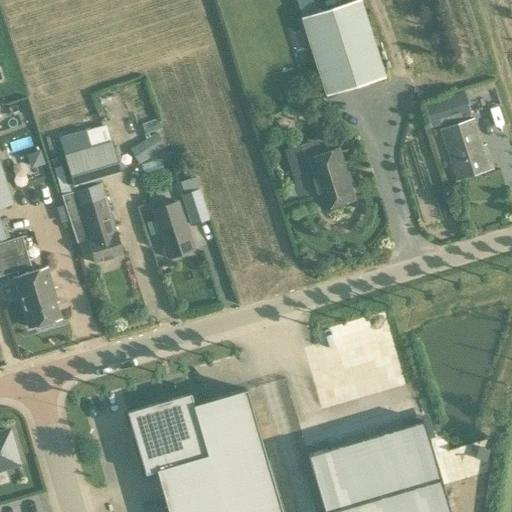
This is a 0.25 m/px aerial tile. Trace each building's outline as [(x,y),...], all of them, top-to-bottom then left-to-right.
[(359,0),(355,0),(301,17),(325,95),(384,76),(359,0)] [(429,126),(446,121),(470,114),(464,93),(440,100),(422,106),(429,126)] [(479,155),(484,153),(473,118),(440,129),(455,179),(484,170),(479,155)] [(86,131),(58,140),(75,190),(61,195),(77,244),(89,240),(95,262),(122,254),(100,178),(118,173),(118,170),(123,169),(119,156),(114,158),(109,141),(90,147),(86,131)] [(165,147),(157,134),(140,145),(148,158),(165,147)] [(322,209),(352,199),(337,149),(321,154),(316,139),(287,148),(302,196),(317,192),(322,209)] [(35,166),(43,163),(39,151),(27,156),(29,163),(35,166)] [(0,162),(0,207),(13,204),(0,162)] [(178,186),(182,197),(180,198),(189,226),(208,220),(195,180),(178,186)] [(167,258),(194,249),(178,201),(151,210),(167,258)] [(5,241),(0,242),(0,275),(13,272),(29,327),(36,325),(40,329),(52,325),(56,319),(59,318),(50,288),(53,288),(47,267),(32,272),(22,236),(5,241)] [(168,511),(281,511),(246,389),(194,404),(190,393),(127,412),(145,473),(156,470),(168,511)] [(450,511),(423,420),(366,436),(388,511),(450,511)] [(0,467),(18,462),(8,429),(0,431),(0,467)] [(386,511),(365,437),(308,454),(324,511),(386,511)]
